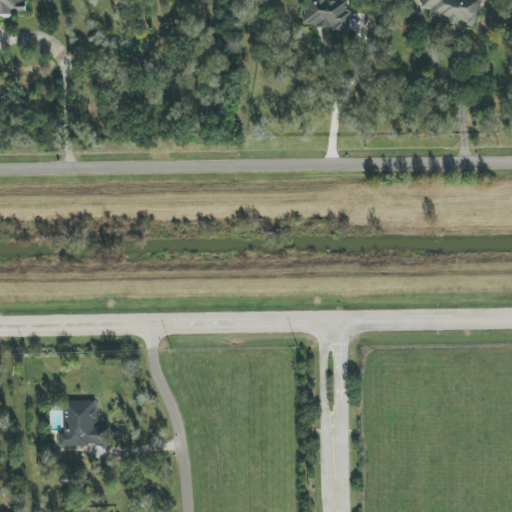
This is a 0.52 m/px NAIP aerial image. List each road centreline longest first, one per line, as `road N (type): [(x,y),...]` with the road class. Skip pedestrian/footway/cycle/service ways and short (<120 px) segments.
road 1 (residential): [(0,169),(511,162)]
road 2 (residential): [(0,324),(511,318)]
road 3 (residential): [(183,511),(147,323)]
road 4 (residential): [(336,511),(339,320)]
road 5 (residential): [(322,321),(329,511)]
